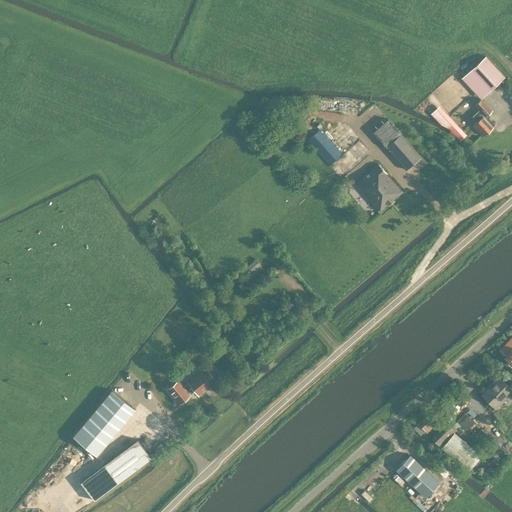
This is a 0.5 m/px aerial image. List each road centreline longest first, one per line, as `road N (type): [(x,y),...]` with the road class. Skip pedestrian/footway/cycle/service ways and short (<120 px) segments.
road 1 (unclassified): [(168,511),(511,203)]
road 2 (tertiary): [(293,511),(511,319)]
road 3 (track): [(415,286),(454,220),(511,189)]
